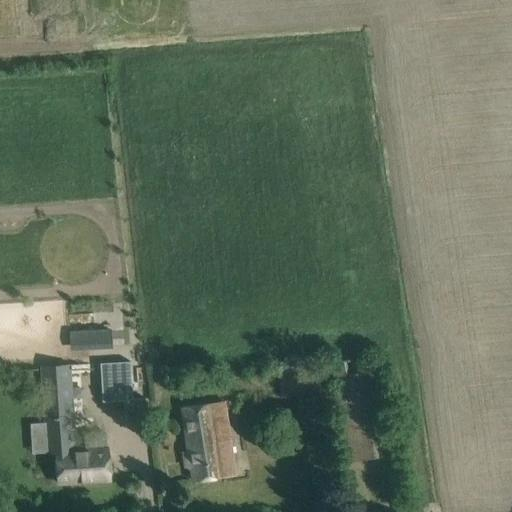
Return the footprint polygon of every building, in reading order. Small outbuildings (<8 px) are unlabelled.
[(94,329),(70,330),(71,340),(112,337),(112,328),(94,329)] [(393,433),(381,368),(357,371),(354,357),(332,360),(346,442),(349,461),(396,453),(393,433)] [(129,360),(100,362),(102,401),(123,400),(131,399),(129,360)] [(69,363),(43,364),(44,381),(48,454),(55,454),(56,462),(57,482),(109,479),(108,459),(106,435),(85,437),(86,449),(75,450),(70,377),(69,363)] [(317,369),(277,376),(281,399),(321,392),(317,369)] [(180,407),(189,461),(192,481),(234,474),(229,439),(218,441),(211,402),(180,407)]
